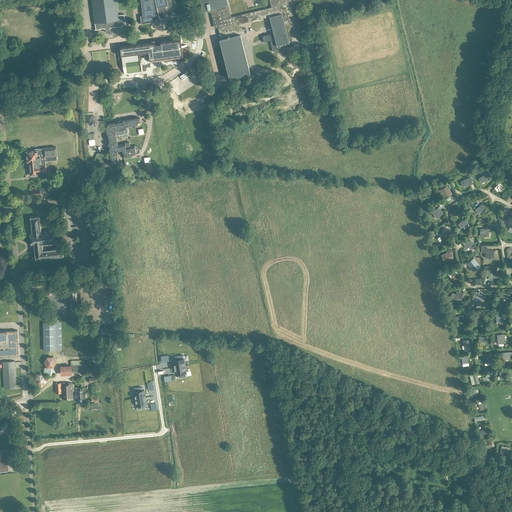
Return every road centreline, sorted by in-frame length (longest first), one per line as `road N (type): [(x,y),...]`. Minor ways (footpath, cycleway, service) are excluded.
road 1 (track): [(481,511),(445,485),(392,472),(346,502),(339,465),(347,376)]
road 2 (unclassified): [(77,43),(186,29),(188,61),(160,80)]
road 3 (residential): [(511,288),(468,285),(446,211),(475,189),(491,196)]
road 4 (residential): [(511,174),(480,131),(511,24)]
